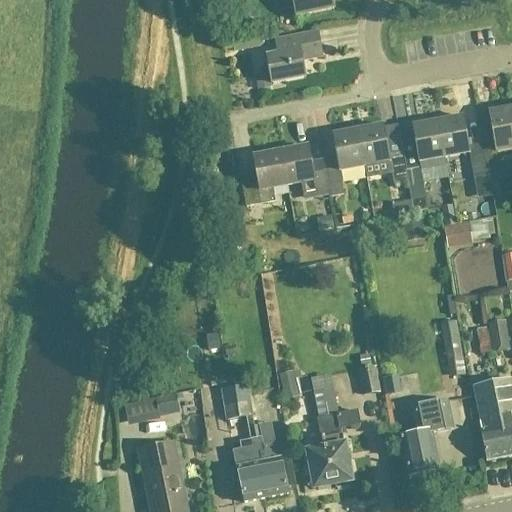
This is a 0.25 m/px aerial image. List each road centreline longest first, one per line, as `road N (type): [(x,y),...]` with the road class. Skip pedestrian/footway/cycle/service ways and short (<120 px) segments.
road 1 (residential): [(379,85),(225,120)]
road 2 (residential): [(379,85),(511,61)]
